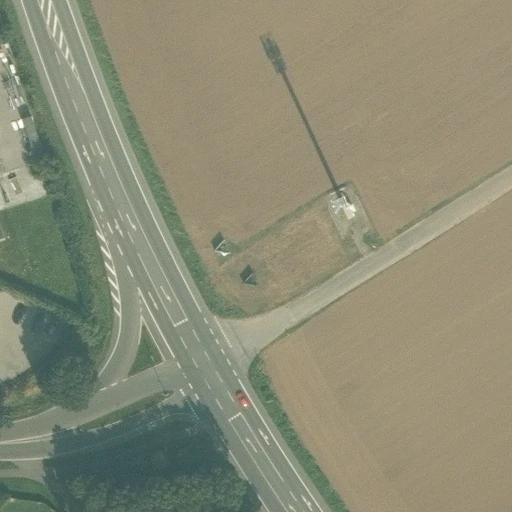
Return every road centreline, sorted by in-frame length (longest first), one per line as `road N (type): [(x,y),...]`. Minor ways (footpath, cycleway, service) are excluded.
road 1 (unclassified): [(205,367),(511,173)]
road 2 (secondary): [(42,0),(143,252)]
road 3 (secondary): [(143,252),(121,360),(75,425)]
road 4 (secondary): [(205,367),(297,511)]
road 5 (residential): [(75,425),(205,367)]
road 6 (secondary): [(143,252),(205,367)]
